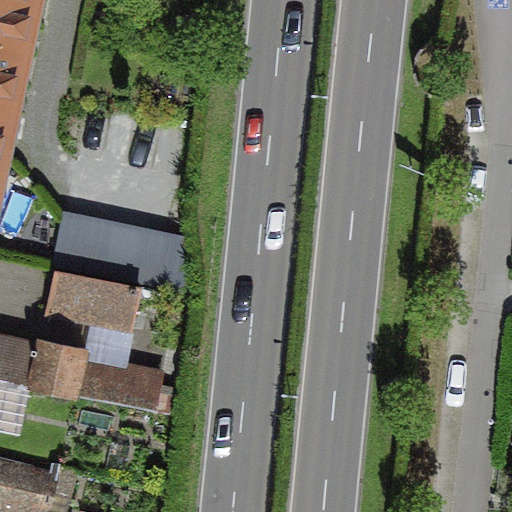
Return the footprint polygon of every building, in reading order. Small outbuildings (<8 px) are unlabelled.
[(0,0),(0,195),(42,0),(0,0)] [(131,230),(66,217),(56,265),(121,278),(131,230)] [(131,230),(121,278),(161,286),(171,238),(131,230)] [(52,313),(133,328),(140,288),(60,273),(52,313)] [(0,381),(33,388),(42,346),(0,337),(0,381)] [(76,401),(77,396),(84,365),(86,355),(42,346),(33,388),(33,392),(76,401)] [(154,379),(84,365),(77,396),(147,411),(154,379)] [(68,511),(75,482),(0,464),(0,511),(68,511)]
